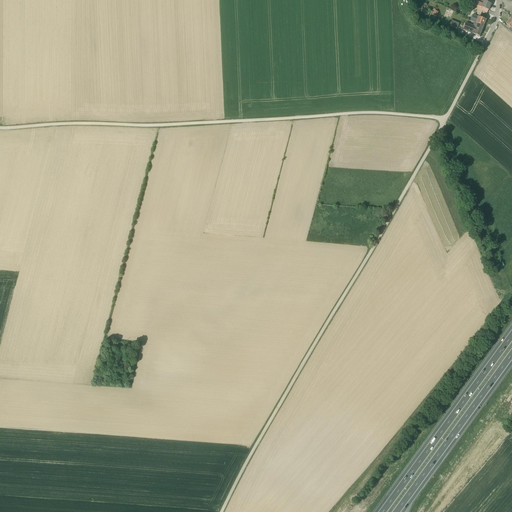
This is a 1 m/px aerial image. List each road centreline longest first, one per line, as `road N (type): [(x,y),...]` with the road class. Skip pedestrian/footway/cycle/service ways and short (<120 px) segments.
road 1 (unclassified): [(221,511),(446,118)]
road 2 (unclassified): [(0,129),(386,113),(446,118)]
road 3 (motorway): [(511,332),(380,511)]
road 4 (motorway): [(398,511),(511,356)]
road 5 (residential): [(446,118),(499,0)]
